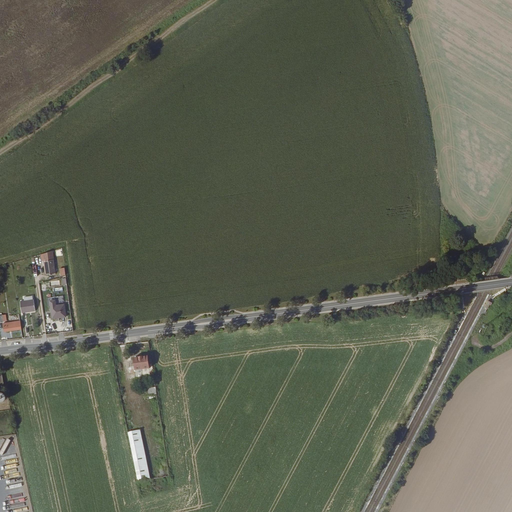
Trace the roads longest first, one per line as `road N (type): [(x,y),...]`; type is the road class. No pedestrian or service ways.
road 1 (secondary): [(511,282),(0,350)]
road 2 (track): [(0,152),(214,0)]
